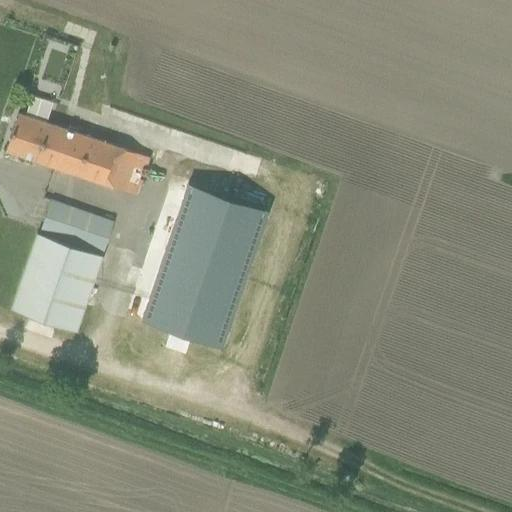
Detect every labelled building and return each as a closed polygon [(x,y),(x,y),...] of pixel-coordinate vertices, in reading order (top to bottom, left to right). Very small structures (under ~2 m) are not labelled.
[(44,114),(49,100),(28,93),(23,107),(44,114)] [(149,157),(18,112),(5,149),(125,190),(125,189),(136,193),(149,157)] [(143,320),(222,347),(275,191),(195,164),(143,320)] [(103,252),(113,222),(51,200),(40,230),(103,252)] [(13,312),(77,334),(103,259),(39,237),(13,312)]
